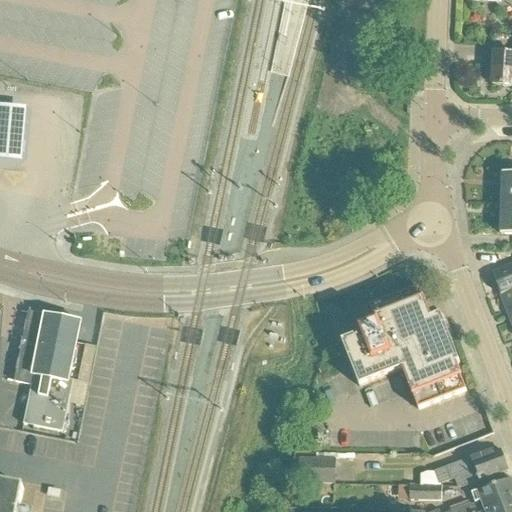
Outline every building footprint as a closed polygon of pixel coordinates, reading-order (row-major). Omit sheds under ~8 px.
[(511,56),(494,55),(494,61),(489,61),(487,83),(492,83),(492,87),(511,88),(511,56)] [(0,107),(0,160),(20,162),(24,109),(0,107)] [(511,176),(502,176),(502,206),(511,206),(511,176)] [(511,206),(502,206),(501,236),(511,236),(511,206)] [(176,223),(175,237),(188,237),(188,223),(176,223)] [(511,267),(492,276),(501,297),(511,292),(511,267)] [(370,307),(377,324),(359,331),(361,337),(342,345),(360,389),(403,372),(419,413),(467,394),(456,367),(459,366),(441,318),(431,322),(418,288),(370,307)] [(511,292),(501,297),(509,319),(511,317),(511,292)] [(32,388),(24,427),(63,435),(73,383),(69,382),(73,361),(76,360),(77,356),(75,354),(81,324),(56,320),(56,319),(47,317),(47,318),(29,314),(23,343),(15,384),(32,388)] [(466,477),(465,476),(476,472),(480,483),(508,472),(501,453),(493,456),(492,454),(436,474),(440,486),(466,477)] [(335,462),(299,462),(299,486),(335,486),(335,462)] [(439,511),(440,511),(439,511),(489,511),(511,503),(511,481),(478,494),(482,505),(471,509),(470,507),(455,511),(439,511)] [(0,511),(19,511),(24,491),(0,486),(0,511)] [(409,503),(441,503),(442,489),(410,488),(409,503)] [(511,511),(511,503),(489,511),(511,511)]
